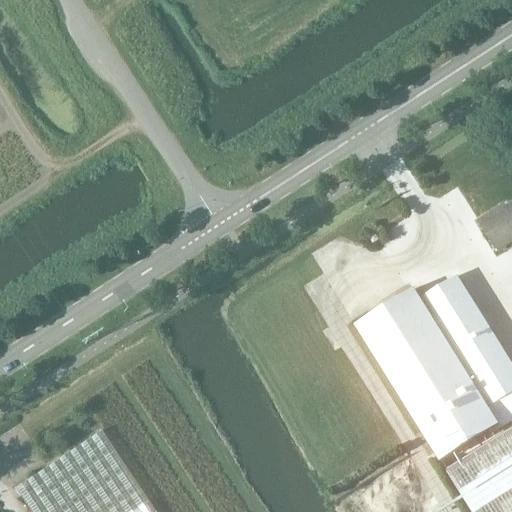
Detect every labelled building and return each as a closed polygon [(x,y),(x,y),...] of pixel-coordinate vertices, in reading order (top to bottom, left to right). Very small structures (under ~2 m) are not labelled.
[(497,251),(511,241),(511,204),(496,215),(495,212),(479,222),(497,251)] [(419,300),(488,407),(511,391),(511,364),(457,276),(419,300)] [(488,407),(419,300),(413,289),(354,326),(440,463),(499,425),(488,407)] [(511,511),(511,428),(445,470),(471,511),(511,511)] [(152,511),(100,431),(47,465),(14,487),(30,511),(152,511)]
